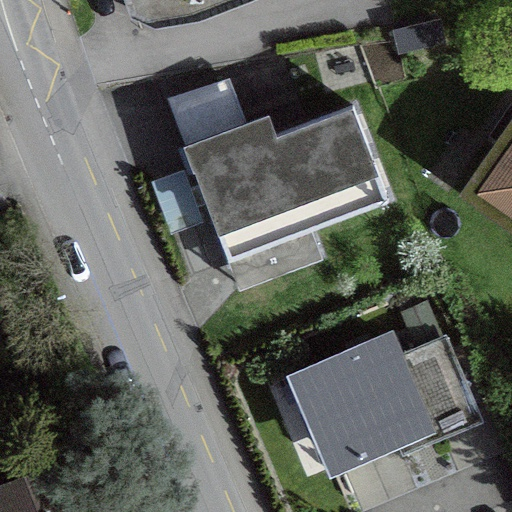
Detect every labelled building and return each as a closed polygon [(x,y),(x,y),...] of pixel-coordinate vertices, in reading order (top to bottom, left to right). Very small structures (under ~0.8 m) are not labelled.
[(138,0),(142,14),(192,0),(138,0)] [(225,254),(377,200),(343,105),(191,160),(225,254)] [(511,129),(468,193),(481,202),(511,222),(511,129)] [(392,320),(283,365),(325,468),(435,423),(392,320)] [(0,511),(77,511),(58,464),(8,484),(2,470),(0,470),(0,511)]
